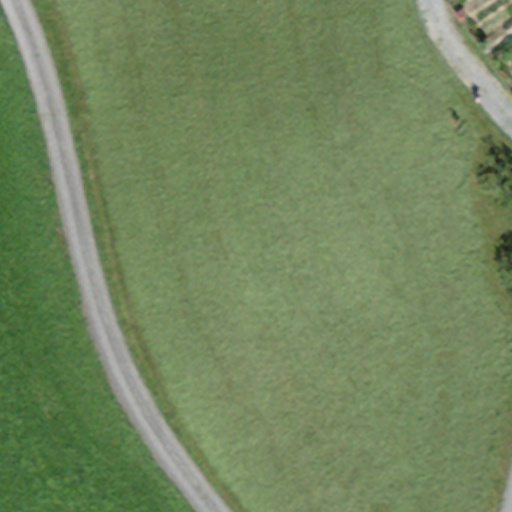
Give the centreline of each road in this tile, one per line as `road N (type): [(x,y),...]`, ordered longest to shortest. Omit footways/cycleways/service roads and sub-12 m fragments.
road 1 (residential): [(216,511),(153,428),(120,366),(91,290),(37,59),(13,0)]
road 2 (track): [(511,114),(470,72),(429,0)]
